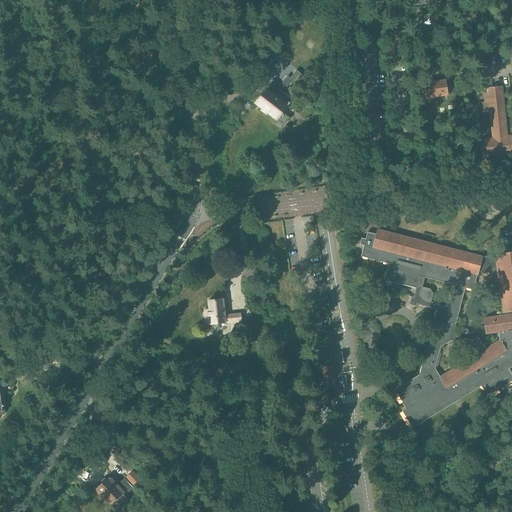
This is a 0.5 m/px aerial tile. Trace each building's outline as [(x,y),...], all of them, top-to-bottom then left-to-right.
[(296,71),(291,78),(296,82),(301,75),(296,71)] [(287,77),(282,84),(287,88),(292,81),(287,77)] [(447,96),(445,81),(426,84),(428,98),(447,96)] [(492,138),(480,139),(481,144),(483,159),(511,155),(511,150),(511,144),(511,137),(507,137),(502,87),(483,89),(485,102),(488,102),(490,123),(491,123),(492,138)] [(276,98),(265,89),(254,103),(283,126),(290,118),(283,113),(298,94),(290,88),(285,94),(281,91),(276,98)] [(430,333),(426,335),(423,345),(426,350),(419,375),(394,390),(406,409),(402,411),(412,428),(481,387),(487,397),(511,381),(511,375),(508,369),(511,366),(511,330),(498,333),(499,341),(485,349),(478,337),(472,341),(457,337),(453,332),(465,288),(473,290),(477,276),(478,276),(479,273),(483,258),(377,230),(376,235),(367,232),(365,239),(361,238),(359,244),(364,246),(361,257),(388,264),(384,280),(415,288),(413,297),(411,297),(409,305),(417,307),(417,305),(436,310),(430,333)] [(483,318),(485,335),(498,333),(511,330),(511,253),(483,258),(479,273),(496,270),(502,314),(503,315),(483,318)] [(208,301),(209,309),(205,310),(207,325),(228,323),(241,322),(241,314),(226,316),(224,300),(208,301)] [(264,319),(255,312),(251,316),(260,324),(264,319)] [(325,389),(336,387),(334,369),(322,370),(325,389)] [(141,481),(132,472),(126,477),(135,487),(141,481)] [(129,500),(123,494),(124,493),(115,483),(119,479),(114,474),(97,489),(111,505),(112,504),(117,511),(129,500)]
